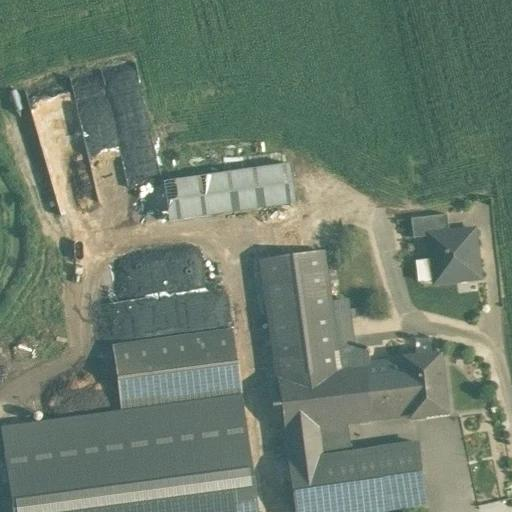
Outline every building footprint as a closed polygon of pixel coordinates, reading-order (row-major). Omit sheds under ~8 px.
[(35,124),(57,220),(131,203),(120,152),(108,155),(99,113),(80,117),(78,107),(55,113),(56,119),(35,124)] [(288,164),(162,181),(168,221),(293,203),(288,164)] [(448,215),(412,219),(414,238),(431,236),(431,235),(450,233),(448,215)] [(450,233),(431,235),(431,236),(433,259),(436,280),(436,283),(481,278),(475,230),(450,233)] [(323,252),(259,261),(276,379),(335,372),(333,351),(350,349),(351,342),(345,301),(330,303),(323,252)] [(433,259),(422,261),(420,263),(421,279),(424,281),(436,280),(433,259)] [(231,331),(113,347),(121,410),(240,394),(231,331)] [(350,349),(333,351),(335,372),(369,368),(369,363),(367,347),(350,349)] [(442,354),(406,358),(413,415),(413,417),(449,413),(449,411),(447,412),(440,356),(442,355),(442,354)] [(335,372),(276,379),(283,430),(315,426),(413,415),(406,358),(369,363),(369,368),(335,372)] [(243,420),(163,431),(169,480),(216,474),(250,469),(243,420)] [(418,441),(319,453),(315,426),(283,430),(295,511),(424,494),(418,441)] [(256,511),(250,469),(216,474),(221,511),(256,511)]
